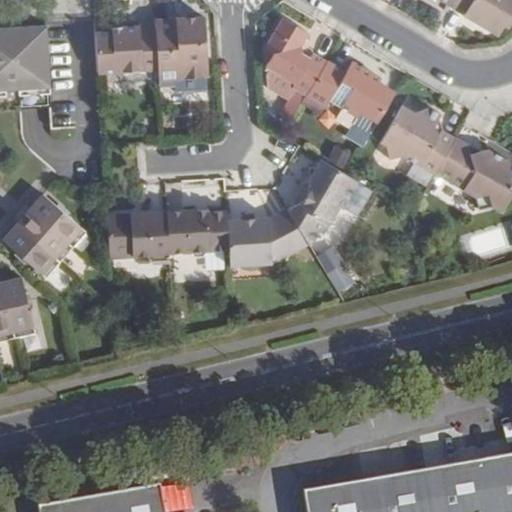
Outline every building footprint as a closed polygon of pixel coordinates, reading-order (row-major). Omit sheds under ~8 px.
[(511,0),(456,0),(452,6),(500,34),(506,22),(510,25),(511,22),(511,0)] [(160,70),(160,79),(211,76),(207,17),(179,19),(179,26),(157,28),(160,70)] [(307,97),(328,62),(314,53),(311,58),(303,54),(301,46),(303,44),(308,34),(285,20),(267,49),(276,55),(271,64),(269,67),(296,84),(294,89),(307,97)] [(0,87),(21,87),(33,86),(49,85),(45,25),(0,28),(0,87)] [(96,31),(99,73),(160,70),(157,28),(140,29),(139,25),(123,25),(123,30),(112,31),(96,31)] [(311,58),(314,53),(311,49),(303,44),(301,46),(303,54),(311,58)] [(267,62),(271,64),(276,55),(267,49),(266,51),(267,62)] [(371,135),(395,95),(378,83),(381,80),(363,69),(357,79),(344,72),(328,62),(307,97),(324,107),(328,102),(356,119),(353,124),(371,135)] [(357,79),(363,69),(351,62),(344,72),(357,79)] [(294,89),(296,84),(271,68),(267,76),(269,82),(289,95),(294,89)] [(449,149),(456,137),(442,129),(435,131),(434,125),(437,120),(440,114),(425,105),(409,110),(401,105),(379,141),(384,143),(387,157),(401,154),(434,173),(449,149)] [(435,131),(442,129),(437,120),(434,125),(435,131)] [(482,152),(456,137),(449,149),(464,158),(482,152)] [(464,158),(449,149),(434,173),(477,199),(488,196),(490,206),(496,212),(511,201),(505,181),(511,176),(508,161),(489,150),(482,152),(464,158)] [(359,182),(348,175),(326,163),(321,171),(313,172),(312,183),(311,195),(306,204),(296,210),(290,213),(308,243),(310,247),(320,231),(323,233),(339,208),(343,209),(359,182)] [(311,195),(312,183),(308,183),(294,205),(296,210),(306,204),(311,195)] [(45,195),(5,239),(43,273),(82,227),(45,195)] [(480,210),(490,206),(488,196),(477,199),(480,210)] [(229,222),(228,211),(208,212),(208,217),(197,217),(197,210),(169,211),(171,253),(191,251),(196,256),(206,256),(209,251),(231,249),(229,222)] [(171,253),(169,211),(133,214),(133,216),(107,217),(110,257),(154,254),(154,261),(171,260),(171,253)] [(290,213),(288,211),(274,220),(229,222),(231,249),(232,268),(276,265),(276,262),(308,243),(290,213)] [(329,273),(340,292),(356,283),(344,263),(329,273)] [(23,277),(0,282),(0,334),(35,326),(23,277)] [(511,511),(511,454),(303,490),(306,511),(511,511)] [(162,511),(158,484),(37,505),(38,511),(162,511)]
